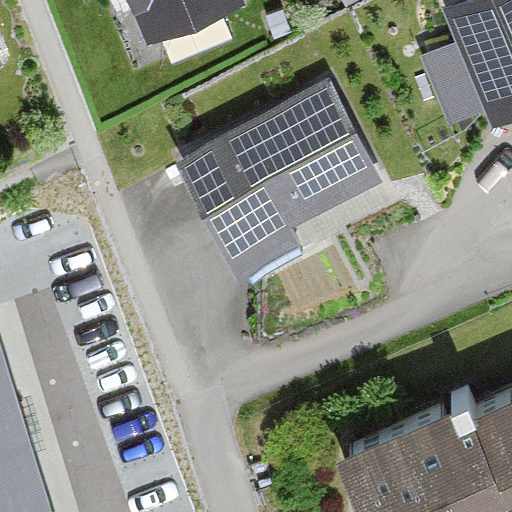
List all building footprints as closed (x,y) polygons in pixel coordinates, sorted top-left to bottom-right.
[(0,0),(0,76),(45,54),(18,0),(0,0)] [(178,0),(189,31),(276,1),(275,0),(178,0)] [(511,0),(478,0),(493,32),(460,47),(488,107),(511,95),(511,0)] [(376,62),(216,140),(276,263),(334,234),(326,218),(428,168),(376,62)] [(54,511),(0,336),(0,511),(54,511)] [(511,511),(511,377),(377,434),(410,511),(511,511)]
